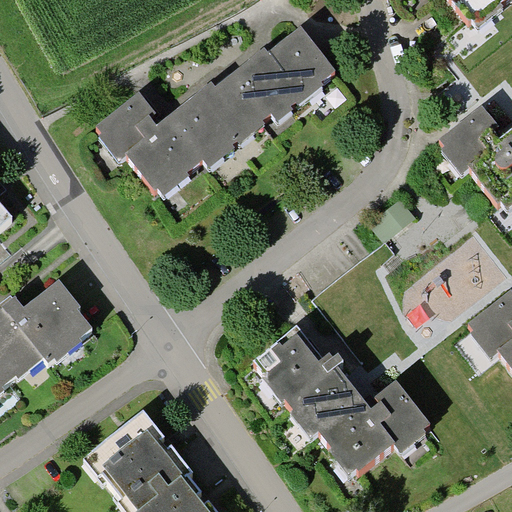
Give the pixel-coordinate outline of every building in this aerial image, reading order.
[(511,0),(429,0),(430,1),(432,0),(448,0),(475,34),(511,4),(511,0)] [(277,128),(339,81),(302,33),(268,59),(266,56),(215,95),(210,89),(161,127),(141,101),(97,134),(123,168),(131,162),(162,203),(206,170),(208,173),(274,123),(277,128)] [(511,138),(501,147),(498,143),(491,133),(497,129),(483,109),(437,142),(462,177),(468,173),(501,214),(511,205),(511,138)] [(404,202),(377,227),(393,243),(419,218),(404,202)] [(0,231),(10,224),(0,211),(0,231)] [(51,373),(96,337),(58,288),(22,316),(14,305),(0,316),(0,401),(45,366),(51,373)] [(511,296),(463,334),(490,368),(498,362),(511,379),(511,296)] [(423,438),(430,432),(396,387),(374,403),(378,408),(370,414),(365,407),(340,376),(346,371),(333,354),(326,361),(317,367),(296,340),(283,351),(278,345),(246,370),(312,455),(318,451),(351,493),(397,457),(405,467),(431,447),(423,438)] [(212,511),(208,506),(192,487),(196,484),(164,445),(143,418),(93,458),(135,511),(212,511)]
